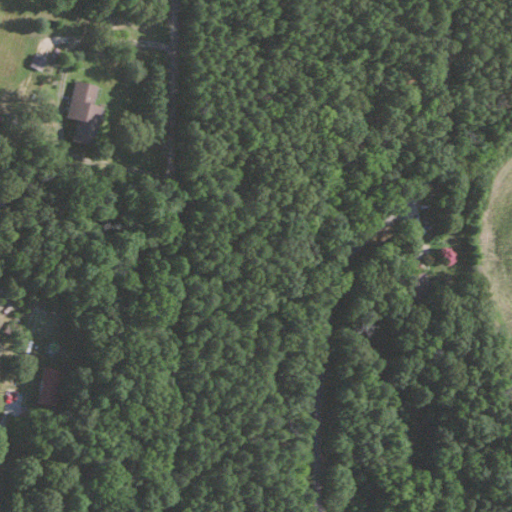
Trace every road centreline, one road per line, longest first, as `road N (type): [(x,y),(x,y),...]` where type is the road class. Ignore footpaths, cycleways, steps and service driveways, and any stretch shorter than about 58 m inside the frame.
road 1 (residential): [(318,511),(320,358),(330,288),(343,260),(410,201),(440,148),(444,0)]
road 2 (residential): [(159,511),(172,0)]
